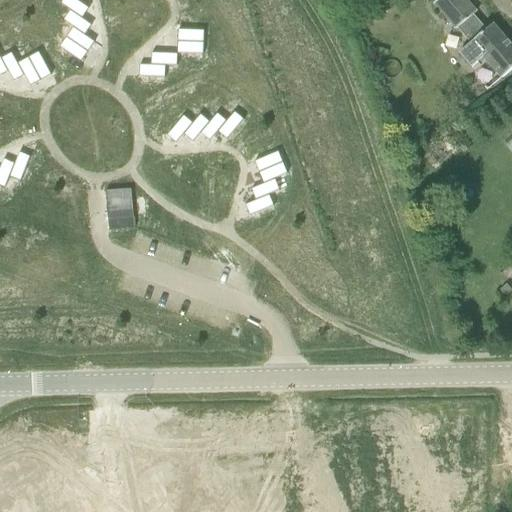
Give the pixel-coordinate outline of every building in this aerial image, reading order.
[(58,0),(58,1),(63,6),(65,8),(79,17),(83,10),(85,7),(75,0),(58,0)] [(465,0),(437,0),(433,4),(456,30),(458,28),(471,43),(459,54),(471,69),(483,58),(501,80),(511,70),(511,47),(492,25),(486,31),(473,16),(476,13),(465,0)] [(66,10),(60,18),(65,22),(68,24),(81,33),(83,31),(86,25),(88,24),(84,21),(72,12),(66,10)] [(62,37),(56,45),(57,47),(77,61),(84,51),(84,50),(85,51),(92,42),(73,28),(70,27),(65,36),(66,38),(65,38),(64,37),(62,37)] [(180,43),(180,55),(203,56),(206,55),(206,45),(204,44),(204,43),(206,43),(208,43),(208,32),(206,31),(182,31),(182,43),(180,43)] [(8,51),(0,55),(0,57),(1,62),(3,65),(11,79),(16,76),(21,73),(14,59),(12,56),(8,51)] [(25,55),(16,60),(16,62),(27,84),(38,78),(39,79),(50,73),(38,52),(36,51),(28,56),(28,58),(27,58),(27,57),(25,55)] [(156,62),(156,66),(170,67),(175,67),(181,66),(182,56),(176,55),(172,55),(156,54),(156,62)] [(143,66),(143,78),(162,79),(169,78),(169,68),(163,67),(159,67),(143,66)] [(234,115),(221,130),(227,135),(230,137),(241,125),(243,122),(246,117),(239,110),(234,115)] [(217,116),(204,131),(209,135),(213,139),(223,126),(226,124),(229,118),(221,112),(217,116)] [(200,117),(187,132),(191,136),(196,140),(204,131),(206,128),(209,125),(212,119),(204,113),(200,117)] [(182,119),(170,134),(179,141),(189,129),(192,126),(195,121),(187,114),(182,119)] [(280,151),(258,160),(263,172),(261,172),(266,183),(288,174),(290,172),(286,163),(283,163),(283,162),(285,162),(286,160),(282,151),(280,151)] [(10,178),(9,182),(18,186),(21,180),(28,162),(17,158),(11,173),(10,176),(10,178)] [(0,191),(2,193),(5,187),(7,183),(12,169),(1,164),(0,166),(0,191)] [(270,182),(256,188),(260,199),(278,192),(284,188),(280,179),(273,181),(270,182)] [(131,190),(105,192),(109,232),(134,230),(131,190)] [(264,198),(249,204),(253,215),(272,208),(277,204),(273,195),(267,197),(264,198)] [(481,511),(484,511),(483,408),(171,411),(172,455),(162,458),(121,459),(121,511),(481,511)] [(104,479),(62,480),(62,500),(62,510),(79,509),(79,511),(104,511),(105,499),(104,479)]
